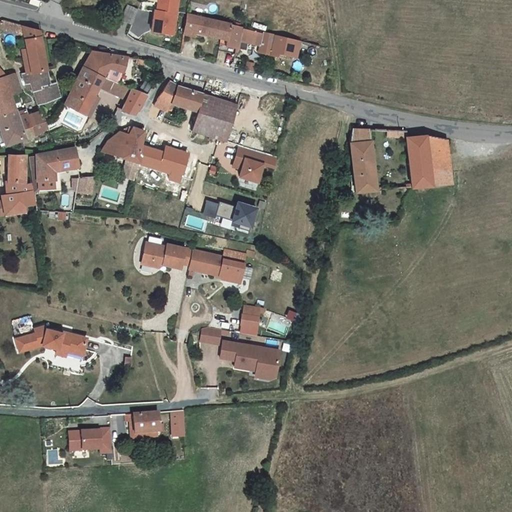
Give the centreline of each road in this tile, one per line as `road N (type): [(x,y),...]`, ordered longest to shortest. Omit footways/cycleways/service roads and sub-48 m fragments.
road 1 (unclassified): [(511,133),(346,105),(171,58)]
road 2 (residential): [(0,409),(68,412),(276,394)]
road 3 (track): [(276,394),(371,386),(511,344)]
road 4 (residential): [(85,163),(90,146),(141,113),(171,58)]
road 5 (unclassified): [(171,58),(37,19)]
